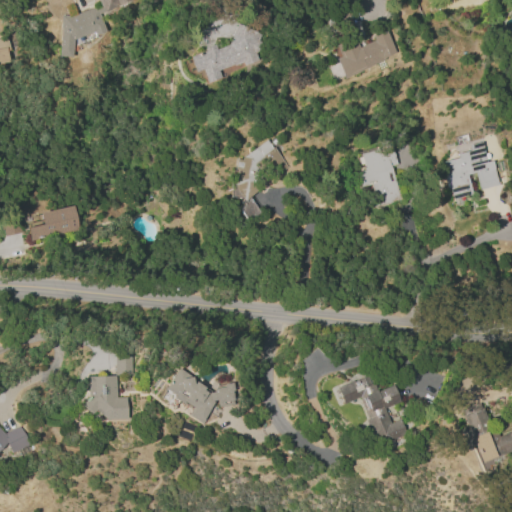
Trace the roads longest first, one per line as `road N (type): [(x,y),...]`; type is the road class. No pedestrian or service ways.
road 1 (residential): [(511,330),(464,333),(0,282)]
road 2 (residential): [(267,311),(267,402),(303,449),(323,457)]
